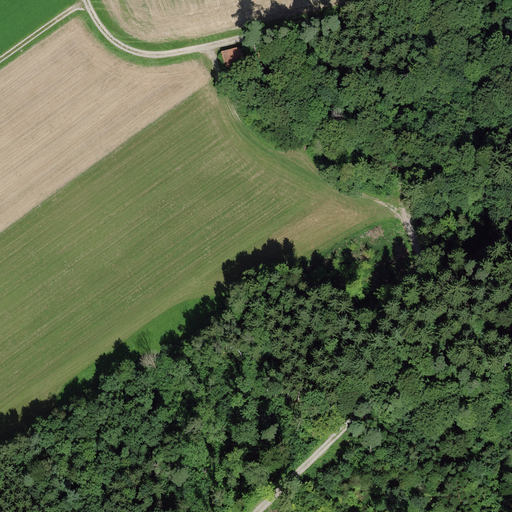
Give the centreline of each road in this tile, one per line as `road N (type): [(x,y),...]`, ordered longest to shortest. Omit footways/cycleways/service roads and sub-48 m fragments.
road 1 (track): [(212,45),(245,129),(311,174),(406,220),(421,291)]
road 2 (track): [(256,511),(389,387),(434,358),(511,333)]
road 3 (track): [(442,0),(397,126),(406,220)]
road 4 (track): [(212,45),(414,0)]
road 5 (track): [(85,0),(110,39),(136,53),(212,45)]
